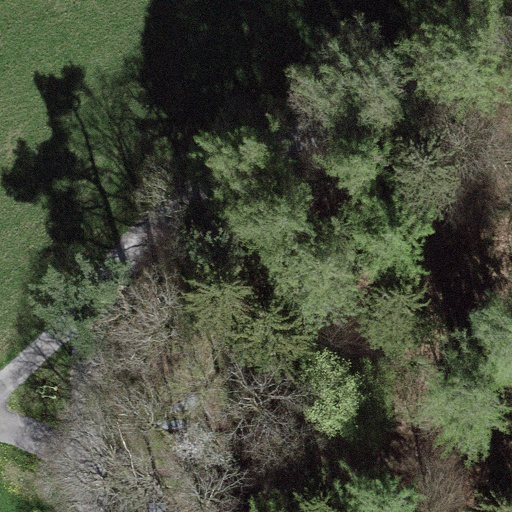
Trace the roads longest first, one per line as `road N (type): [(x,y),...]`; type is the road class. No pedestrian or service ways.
road 1 (track): [(0,435),(51,444),(100,486),(411,425),(511,424)]
road 2 (track): [(511,30),(389,88),(164,257),(104,322)]
road 3 (track): [(104,322),(84,387),(104,511)]
road 4 (track): [(0,405),(104,322)]
